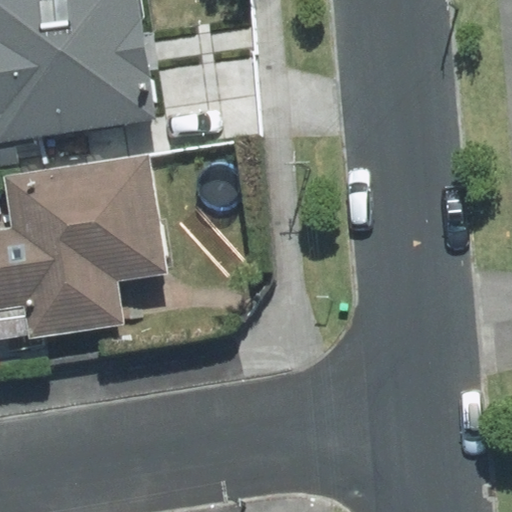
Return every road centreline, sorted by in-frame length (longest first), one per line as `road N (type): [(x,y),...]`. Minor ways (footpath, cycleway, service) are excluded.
road 1 (residential): [(421,417),(0,482)]
road 2 (residential): [(421,417),(381,0)]
